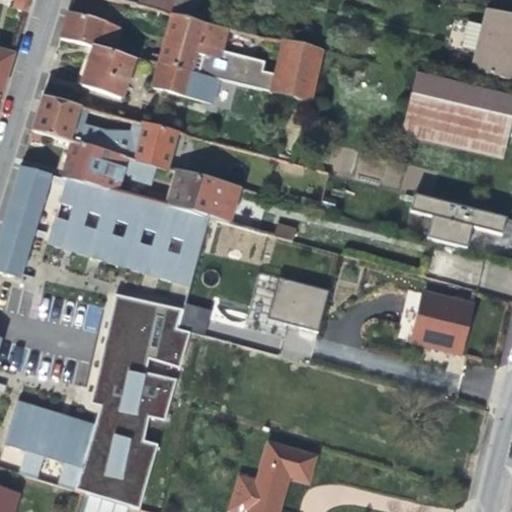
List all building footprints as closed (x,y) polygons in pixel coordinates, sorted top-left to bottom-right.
[(137,9),(140,0),(122,0),(120,5),(137,9)] [(190,23),(196,2),(189,0),(176,0),(172,18),(190,23)] [(511,16),(487,10),(483,28),(475,56),(472,73),(510,82),(511,74),(511,16)] [(116,50),(121,33),(105,27),(105,26),(68,16),(59,43),(94,52),(127,61),(128,61),(130,54),(116,50)] [(219,64),(227,33),(206,27),(190,23),(172,18),(171,20),(167,34),(160,60),(154,58),(152,67),(158,69),(214,83),(215,77),(218,64),(219,64)] [(475,56),(483,28),(468,24),(462,52),(463,53),(463,56),(467,57),(468,55),(475,56)] [(272,97),(284,45),(256,39),(247,79),(245,90),(272,97)] [(307,105),(320,53),(284,45),(272,97),(307,105)] [(120,104),(134,62),(128,61),(127,61),(94,52),(87,71),(81,90),(120,104)] [(0,100),(14,58),(0,54),(0,100)] [(134,62),(136,56),(130,54),(128,61),(134,62)] [(211,108),(217,85),(214,83),(158,69),(151,92),(211,108)] [(245,90),(247,79),(229,75),(227,82),(226,87),(245,90)] [(499,162),(511,105),(511,99),(453,85),(418,76),(402,139),(499,162)] [(226,87),(227,82),(215,77),(214,83),(217,85),(226,87)] [(76,126),(81,111),(41,101),(35,121),(30,135),(71,147),(99,155),(105,135),(76,126)] [(167,174),(176,136),(133,125),(130,136),(140,139),(137,151),(120,143),(115,160),(126,163),(167,174)] [(115,160),(120,143),(105,135),(99,155),(115,160)] [(207,160),(211,145),(192,140),(188,155),(207,160)] [(117,195),(126,163),(115,160),(99,155),(71,147),(66,163),(62,179),(68,181),(95,189),(117,195)] [(284,193),(291,166),(280,163),(273,191),(284,193)] [(52,179),(52,177),(21,168),(0,236),(0,276),(20,283),(20,282),(22,277),(34,238),(35,233),(52,179)] [(208,179),(189,173),(187,179),(207,184),(208,179)] [(233,209),(238,192),(207,184),(187,179),(176,177),(168,210),(178,213),(205,221),(207,222),(227,227),(233,209)] [(61,188),(63,183),(52,179),(50,185),(56,186),(61,188)] [(87,215),(95,189),(68,181),(60,207),(71,210),(67,224),(55,221),(47,247),(62,252),(64,247),(70,249),(76,251),(83,230),(87,215)] [(114,224),(123,197),(117,195),(95,189),(87,215),(99,219),(94,233),(83,230),(74,256),(90,261),(92,256),(97,257),(103,259),(110,238),(114,224)] [(142,232),(151,205),(123,197),(114,224),(126,227),(121,242),(110,238),(103,259),(104,260),(102,265),(118,269),(119,265),(125,267),(131,269),(138,247),(142,232)] [(465,252),(470,230),(500,238),(503,228),(504,221),(415,198),(413,198),(409,214),(430,220),(425,241),(465,252)] [(169,241),(178,213),(168,210),(151,205),(142,232),(154,236),(149,251),(138,247),(131,269),(130,273),(145,278),(147,273),(158,277),(165,255),(169,241)] [(196,263),(207,222),(205,221),(178,213),(169,241),(181,245),(177,259),(165,255),(158,277),(159,277),(157,282),(173,286),(175,282),(180,284),(189,286),(195,264),(194,263),(196,263)] [(45,242),(47,236),(40,234),(35,233),(34,238),(45,242)] [(74,256),(76,251),(70,249),(64,247),(62,252),(74,256)] [(102,265),(104,260),(103,259),(97,257),(92,256),(90,261),(102,265)] [(130,273),(131,269),(125,267),(119,265),(118,269),(130,273)] [(157,282),(159,277),(152,275),(147,273),(145,278),(157,282)] [(31,286),(33,281),(28,279),(22,277),(20,282),(31,286)] [(327,294),(276,281),(268,320),(298,328),(318,333),(327,294)] [(188,291),(189,286),(180,284),(175,282),(173,286),(188,291)] [(466,325),(471,307),(421,295),(418,308),(411,340),(410,345),(458,356),(466,325)] [(149,473),(156,447),(141,443),(148,419),(163,423),(174,383),(175,382),(144,374),(147,361),(178,370),(188,334),(177,330),(182,314),(114,298),(103,349),(117,354),(100,409),(93,428),(17,404),(3,448),(24,455),(18,475),(74,492),(83,495),(138,511),(148,476),(149,473)] [(411,340),(418,308),(404,305),(397,337),(411,340)] [(100,409),(117,354),(103,349),(85,404),(100,409)] [(308,482),(312,460),(266,450),(249,511),(277,511),(282,497),(286,478),(308,482)] [(0,511),(12,511),(17,495),(0,490),(0,511)]
